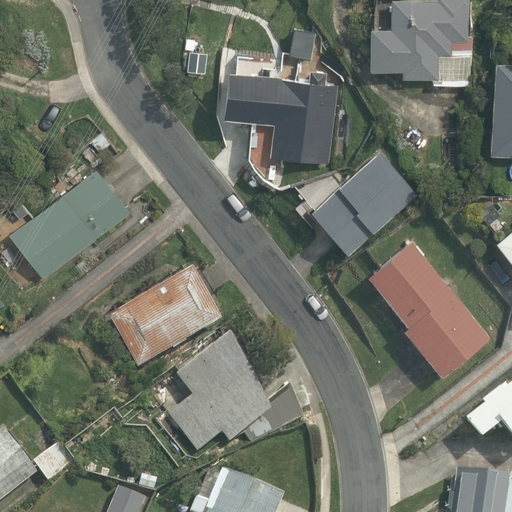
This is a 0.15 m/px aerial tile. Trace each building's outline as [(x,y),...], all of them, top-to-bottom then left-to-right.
[(433,84),(470,86),(473,49),(473,35),(468,35),(470,0),(392,0),(392,26),(372,26),(371,68),(403,69),(403,77),(434,77),(433,84)] [(317,30),(295,25),(289,54),(311,59),(317,30)] [(511,60),(497,60),(491,152),(511,153),(511,60)] [(311,68),(310,78),(231,67),(224,114),(275,121),(271,154),(330,162),(340,82),(327,81),(328,71),(311,68)] [(419,192),(382,149),(312,207),(349,254),(419,192)] [(132,206),(98,163),(10,232),(44,277),(132,206)] [(0,218),(6,225),(16,215),(7,205),(0,211),(0,218)] [(496,229),(503,224),(497,216),(490,222),(496,229)] [(511,226),(497,238),(511,257),(511,226)] [(491,335),(412,237),(369,272),(409,322),(405,326),(443,374),(491,335)] [(109,316),(138,368),(224,318),(194,266),(109,316)] [(305,416),(291,383),(268,400),(232,331),(177,374),(193,395),(169,414),(197,452),(222,433),(229,442),(243,431),(251,444),(305,416)] [(511,382),(504,389),(502,386),(483,400),(485,402),(467,418),(482,437),(503,421),(511,433),(511,382)] [(0,500),(38,471),(5,428),(0,431),(0,500)] [(76,461),(61,440),(34,460),(50,481),(76,461)] [(277,511),(285,493),(223,467),(209,502),(196,496),(190,510),(194,511),(277,511)] [(450,511),(511,511),(511,475),(457,468),(450,511)] [(155,489),(158,478),(142,473),(139,485),(155,489)] [(140,511),(147,499),(118,487),(107,511),(140,511)]
